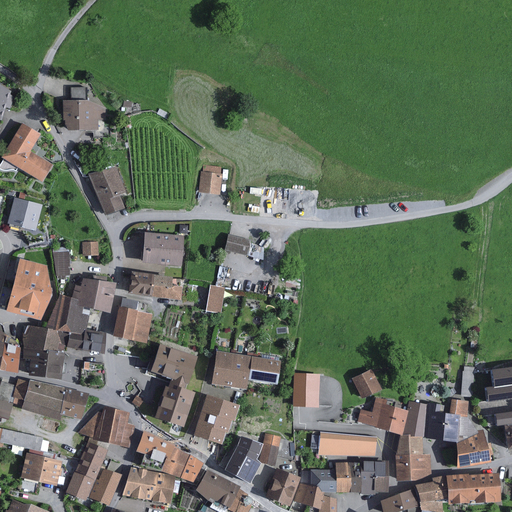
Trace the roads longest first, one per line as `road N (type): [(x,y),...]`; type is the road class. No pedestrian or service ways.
road 1 (residential): [(113,232),(148,216),(323,224),(418,215),(475,201),(511,178)]
road 2 (residential): [(140,420),(283,511)]
road 3 (residential): [(358,511),(400,485),(511,460)]
road 4 (residential): [(113,232),(110,395)]
road 5 (residential): [(113,232),(36,92)]
